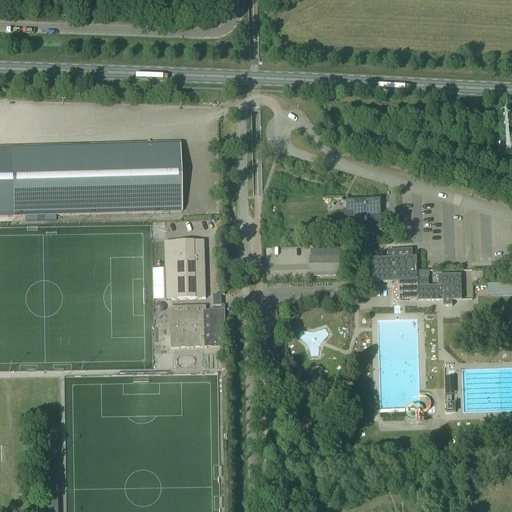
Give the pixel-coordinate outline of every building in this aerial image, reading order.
[(511,139),(497,139),(496,154),(510,155),(511,139)] [(10,148),(0,148),(0,217),(12,217),(181,212),(179,143),(10,148)] [(345,233),(382,231),(380,199),(347,201),(346,201),(346,211),(344,211),(345,233)] [(171,292),(171,300),(205,300),(204,242),(165,243),(165,270),(168,270),(169,292),(171,292)] [(310,277),(341,276),(340,250),(311,251),(312,257),(310,257),(310,277)] [(389,259),(369,259),(369,283),(417,282),(418,302),(443,301),(443,307),(452,307),(452,301),(461,301),(461,276),(438,277),(438,287),(428,287),(428,278),(417,278),(417,258),(411,258),(410,252),(389,253),(389,259)] [(483,283),(483,293),(493,293),(493,283),(483,283)] [(170,331),(171,350),(180,350),(180,349),(187,349),(193,349),(200,349),(226,348),(225,310),(206,311),(206,307),(171,308),(172,331),(170,331)] [(47,511),(57,511),(56,458),(51,458),(51,448),(44,448),(44,459),(46,459),(47,511)]
